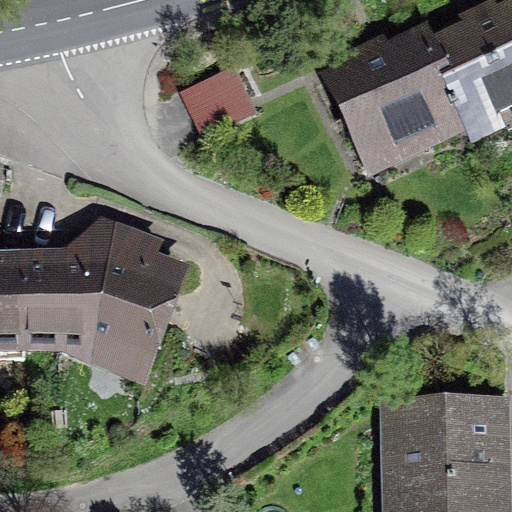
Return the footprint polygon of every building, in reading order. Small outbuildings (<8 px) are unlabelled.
[(511,123),(511,7),(430,47),(469,128),(475,141),(511,123)] [(469,128),(430,47),(424,34),(326,81),(371,175),(469,128)] [(182,92),(205,141),(259,115),(236,66),(182,92)] [(89,266),(22,269),(25,347),(94,345),(89,358),(139,378),(186,260),(102,228),(89,266)] [(0,363),(25,363),(25,347),(22,269),(21,253),(0,253),(0,363)] [(493,511),(491,413),(400,415),(402,511),(493,511)]
